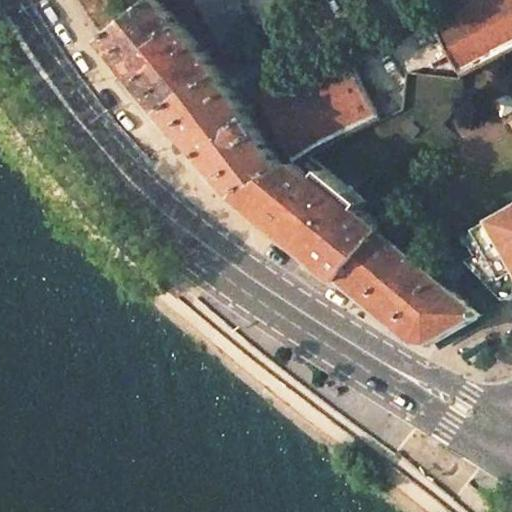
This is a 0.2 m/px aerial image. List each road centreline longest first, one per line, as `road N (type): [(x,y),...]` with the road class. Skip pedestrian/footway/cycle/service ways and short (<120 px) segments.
road 1 (primary): [(211,244),(511,458)]
road 2 (residential): [(211,244),(230,218),(102,60),(66,0)]
road 3 (primary): [(59,108),(130,183),(211,244)]
